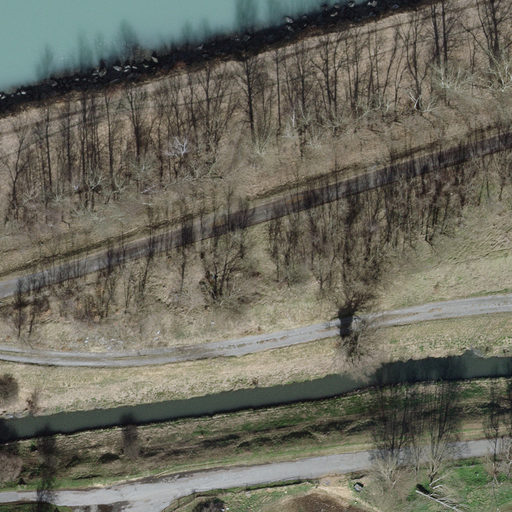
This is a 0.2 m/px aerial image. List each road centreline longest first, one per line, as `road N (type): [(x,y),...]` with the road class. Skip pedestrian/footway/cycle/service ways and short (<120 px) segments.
road 1 (track): [(0,294),(511,142)]
road 2 (track): [(0,351),(161,357),(511,303)]
